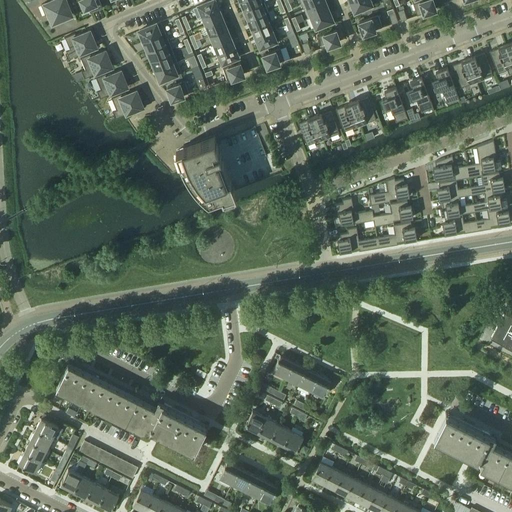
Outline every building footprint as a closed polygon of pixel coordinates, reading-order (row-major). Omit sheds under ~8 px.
[(48,13),(52,22),(72,14),(65,0),(51,0),(41,4),(45,14),(48,13)] [(102,6),(99,0),(81,0),(84,7),(89,5),(91,10),(90,10),(91,11),(102,6)] [(203,15),(218,9),(214,0),(210,0),(197,5),(202,16),(203,16),(203,15)] [(240,0),(244,9),(263,1),(265,0),(264,0),(240,0)] [(323,0),(307,7),(312,17),(328,10),(324,0),(323,0)] [(369,0),(351,0),(350,1),(355,11),(371,4),(369,0)] [(435,8),(432,0),(420,0),(413,3),(417,15),(435,8)] [(244,9),(248,18),(267,10),(263,1),(244,9)] [(407,18),(404,9),(404,8),(403,5),(396,7),(401,20),(407,18)] [(392,23),(398,21),(393,8),(387,10),(388,14),(389,14),(392,23)] [(203,16),(206,25),(222,18),(218,9),(203,15),(203,16)] [(248,18),(252,28),(272,19),(271,20),(267,10),(248,18)] [(332,20),(328,10),(312,17),(316,27),(332,20)] [(359,21),(363,33),(382,27),(378,15),(359,21)] [(206,25),(210,34),(226,28),(222,18),(206,25)] [(252,28),(256,37),(276,29),(272,19),(252,28)] [(143,40),(160,33),(155,23),(139,30),(143,40)] [(210,34),(214,44),(230,37),(226,28),(210,34)] [(256,37),(260,47),(280,39),(276,29),(256,37)] [(317,35),(321,47),(340,41),(336,29),(317,35)] [(69,57),(96,46),(89,30),(76,35),(75,33),(65,37),(70,49),(66,50),(69,57)] [(143,40),(147,50),(169,41),(165,31),(160,33),(143,40)] [(214,44),(218,53),(234,46),(230,37),(214,44)] [(310,51),(307,41),(308,41),(307,37),(300,39),(305,53),(310,51)] [(198,47),(198,45),(201,44),(199,39),(196,40),(192,42),(195,48),(198,47)] [(151,60),(168,53),(173,51),(169,41),(147,50),(151,60)] [(511,72),(511,62),(505,43),(498,46),(498,47),(489,51),(498,73),(507,69),(509,74),(511,72)] [(238,56),(234,46),(218,53),(222,63),(238,56)] [(273,50),(263,54),(267,66),(284,60),(280,48),(279,48),(273,50)] [(84,77),(112,66),(105,50),(91,55),(90,53),(80,57),(85,69),(81,70),(84,77)] [(468,57),(477,81),(493,75),(484,52),(475,56),(475,55),(468,57)] [(151,60),(156,70),(172,63),(168,53),(151,60)] [(477,81),(468,57),(461,60),(461,61),(452,64),(460,87),(477,81)] [(240,62),(223,67),(227,79),(244,74),(240,62)] [(177,73),(172,63),(156,70),(160,80),(172,75),(177,73)] [(194,66),(191,67),(193,73),(200,70),(198,65),(194,66)] [(460,100),(447,66),(435,71),(438,78),(434,79),(437,88),(441,87),(447,102),(458,98),(459,100),(460,100)] [(100,97),(127,86),(120,70),(107,75),(106,73),(96,77),(101,89),(97,90),(100,97)] [(201,71),(194,73),(199,89),(206,86),(202,73),(201,71)] [(434,110),(421,76),(409,80),(412,87),(408,89),(411,98),(415,96),(421,112),(432,108),(433,110),(434,110)] [(501,88),(510,85),(507,79),(499,82),(501,88)] [(186,81),(185,81),(184,80),(183,81),(175,84),(167,86),(171,98),(188,92),(188,91),(189,90),(190,90),(190,89),(188,81),(187,81),(186,81)] [(408,120),(408,119),(396,86),(384,90),(386,97),(382,98),(386,107),(390,106),(396,121),(407,117),(408,120)] [(143,106),(136,90),(122,95),(121,93),(111,97),(116,109),(112,110),(115,117),(143,106)] [(351,101),(360,125),(376,119),(368,96),(358,100),(358,98),(351,101)] [(360,125),(351,101),(344,104),(345,105),(335,108),(344,131),(360,125)] [(314,115),(323,139),(339,133),(330,110),(321,114),(321,112),(314,115)] [(323,139),(314,115),(307,118),(308,119),(298,122),(307,145),(323,139)] [(202,194),(208,199),(235,189),(214,135),(176,149),(182,164),(184,169),(188,176),(192,182),(197,188),(202,194)] [(479,162),(466,164),(469,176),(481,174),(482,174),(481,170),(501,167),(500,159),(498,159),(497,159),(495,152),(493,139),(476,145),(479,162)] [(436,165),(433,166),(433,170),(435,178),(438,178),(438,179),(448,178),(447,176),(454,175),(455,179),(456,178),(469,176),(466,164),(454,166),(452,155),(435,161),(436,165)] [(483,184),(470,186),(472,194),(484,192),(502,189),(505,188),(503,180),(503,176),(500,176),(499,171),(482,174),(481,174),(483,184)] [(387,190),(369,193),(371,204),(390,200),(390,198),(409,195),(408,187),(407,183),(404,183),(403,178),(395,179),(394,176),(385,180),(387,190)] [(439,187),(436,187),(437,191),(438,200),(441,199),(459,196),(472,194),(470,186),(458,188),(456,178),(455,179),(438,181),(439,187)] [(486,201),(473,203),(474,211),(487,209),(505,206),(507,205),(506,197),(505,197),(503,197),(502,194),(502,189),(484,192),(486,201)] [(441,208),(440,208),(441,216),(444,216),(462,213),(474,211),(473,203),(461,205),(459,196),(441,199),(442,200),(443,208),(441,208)] [(336,215),(333,216),(335,224),(354,220),(354,222),(373,219),(374,219),(373,215),(372,209),(354,212),(351,197),(342,198),(343,202),(334,204),(336,215)] [(392,212),(373,215),(374,219),(375,225),(394,222),(393,220),(413,216),(411,208),(411,204),(408,205),(407,199),(390,202),(392,212)] [(488,217),(476,219),(478,230),(491,227),(491,225),(510,222),(509,214),(508,210),(505,210),(505,206),(487,209),(488,217)] [(445,220),(442,221),(443,225),(444,233),(464,230),(464,232),(478,230),(476,219),(463,222),(462,213),(444,216),(444,217),(445,220)] [(395,233),(377,236),(378,247),(397,243),(397,241),(417,238),(415,230),(415,226),(412,226),(411,221),(394,224),(395,233)] [(340,238),(337,239),(338,243),(339,251),(359,248),(359,250),(378,247),(377,236),(358,239),(356,226),(347,228),(348,232),(339,233),(340,238)] [(511,293),(505,307),(507,309),(505,312),(504,312),(490,338),(504,345),(504,346),(511,350),(511,293)] [(285,377),(291,364),(293,361),(280,354),(272,370),(285,377)] [(293,361),(291,364),(285,377),(298,383),(306,367),(293,361)] [(68,363),(58,384),(58,385),(64,388),(65,388),(73,392),(74,393),(82,397),(83,397),(91,401),(92,402),(100,406),(101,406),(109,410),(110,411),(118,415),(127,419),(135,423),(136,424),(144,428),(145,428),(147,424),(151,426),(150,429),(155,431),(160,434),(194,451),(206,426),(200,423),(201,421),(160,400),(156,408),(151,406),(152,405),(68,363)] [(306,367),(298,383),(310,389),(316,379),(318,374),(306,367)] [(196,370),(195,372),(202,376),(204,376),(206,372),(197,368),(196,370)] [(318,374),(316,379),(310,389),(323,396),(331,380),(318,374)] [(271,386),(269,391),(276,395),(278,390),(271,386)] [(278,390),(276,395),(283,399),(286,394),(278,390)] [(272,403),(275,398),(267,394),(265,399),(272,403)] [(275,398),(272,403),(280,406),(282,401),(275,398)] [(296,399),(294,404),(301,407),(304,403),(296,399)] [(304,403),(301,407),(308,411),(311,406),(304,403)] [(297,415),(298,413),(300,410),(292,406),(290,411),(297,415)] [(258,431),(264,419),(265,416),(252,410),(245,425),(258,431)] [(300,410),(298,413),(297,415),(305,419),(307,414),(300,410)] [(446,415),(434,439),(467,455),(472,458),(478,461),(479,458),(483,460),(481,464),(482,465),(490,469),(498,473),(499,474),(507,478),(508,478),(511,480),(511,453),(495,445),(495,446),(490,444),(494,436),(453,415),(452,418),(446,415)] [(265,416),(264,419),(258,431),(270,438),(278,422),(265,416)] [(35,429),(53,437),(58,426),(41,417),(35,429)] [(283,444),(289,431),(290,429),(278,422),(270,438),(283,444)] [(53,437),(35,429),(30,440),(47,449),(53,437)] [(289,431),(283,444),(296,450),(303,435),(290,429),(289,431)] [(73,448),(79,436),(73,433),(67,445),(68,445),(73,448)] [(84,439),(79,450),(84,453),(90,442),(84,439)] [(47,449),(30,440),(24,451),(41,460),(47,449)] [(90,442),(84,453),(90,455),(95,445),(90,442)] [(334,443),(332,448),(339,452),(341,447),(334,443)] [(73,448),(68,445),(62,456),(67,459),(73,448)] [(95,445),(90,455),(95,458),(100,447),(95,445)] [(100,447),(95,458),(100,461),(106,450),(100,447)] [(341,447),(339,452),(345,455),(348,450),(341,447)] [(106,450),(100,461),(106,463),(111,453),(106,450)] [(41,460),(24,451),(18,463),(35,471),(41,460)] [(111,453),(106,463),(111,466),(116,455),(111,453)] [(361,463),(363,458),(357,454),(354,459),(361,463)] [(82,455),(79,460),(86,463),(89,458),(82,455)] [(116,455),(111,466),(116,469),(122,458),(116,455)] [(67,459),(62,456),(56,468),(61,470),(67,459)] [(89,458),(86,463),(94,467),(96,462),(89,458)] [(122,458),(116,469),(121,471),(127,461),(122,458)] [(363,458),(361,463),(368,466),(370,461),(363,458)] [(320,460),(312,477),(323,483),(332,466),(320,460)] [(127,461),(121,471),(127,474),(132,463),(127,461)] [(232,483),(239,469),(240,467),(227,461),(219,477),(232,483)] [(132,463),(127,474),(133,477),(138,466),(137,466),(132,463)] [(383,474),(386,469),(379,465),(376,470),(383,474)] [(334,488),(343,471),(332,466),(323,483),(334,488)] [(112,476),(114,471),(107,467),(104,472),(112,476)] [(240,467),(239,469),(232,483),(244,489),(252,474),(240,467)] [(61,470),(56,468),(51,479),(56,481),(61,470)] [(73,490),(74,489),(81,474),(68,468),(60,484),(73,490)] [(386,469),(383,474),(390,477),(392,472),(386,469)] [(114,471),(112,476),(119,480),(121,475),(114,471)] [(345,494),(354,477),(343,471),(334,488),(345,494)] [(158,481),(161,476),(154,473),(152,478),(158,481)] [(86,496),(86,495),(93,481),(81,474),(74,489),(73,490),(86,496)] [(252,474),(244,489),(257,496),(263,483),(265,480),(252,474)] [(119,480),(118,481),(128,486),(131,480),(121,475),(119,480)] [(161,476),(158,481),(165,484),(167,479),(161,476)] [(405,485),(408,480),(401,476),(398,482),(405,485)] [(356,499),(365,482),(354,477),(345,494),(356,499)] [(265,480),(263,483),(257,496),(270,502),(277,487),(265,480)] [(408,480),(405,485),(412,488),(414,483),(408,480)] [(99,501),(106,487),(93,481),(86,495),(86,496),(98,503),(99,501)] [(368,505),(376,488),(365,482),(356,499),(368,505)] [(176,484),(174,489),(181,492),(183,487),(176,484)] [(106,487),(99,501),(98,503),(111,509),(119,493),(106,487)] [(141,487),(132,504),(144,510),(152,493),(141,487)] [(183,487),(181,492),(187,495),(190,490),(183,487)] [(379,510),(387,494),(376,488),(368,505),(379,510)] [(427,496),(430,491),(423,488),(421,493),(427,496)] [(434,499),(437,494),(430,491),(427,496),(434,499)] [(152,493),(144,510),(147,511),(156,511),(163,499),(152,493)] [(381,511),(391,511),(398,499),(387,494),(379,510),(381,511)] [(205,498),(198,495),(196,500),(203,503),(205,498)] [(222,503),(224,498),(217,495),(214,500),(222,503)] [(0,511),(8,511),(12,504),(0,498),(0,511)] [(205,498),(203,503),(209,506),(212,502),(205,498)] [(224,498),(222,503),(229,507),(232,502),(224,498)] [(163,499),(156,511),(170,511),(174,504),(163,499)] [(405,511),(409,505),(398,499),(391,511),(405,511)] [(455,500),(450,509),(455,511),(468,511),(470,508),(455,500)]
